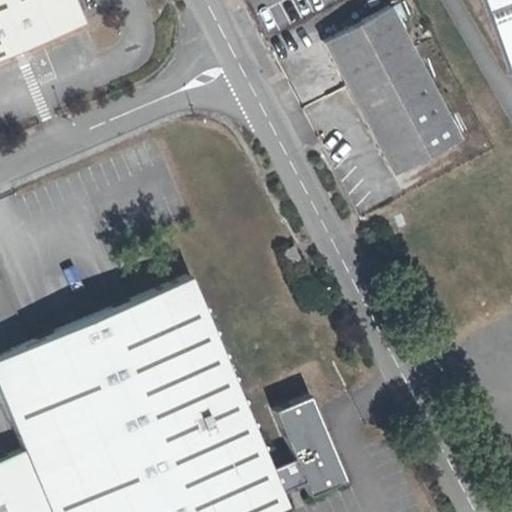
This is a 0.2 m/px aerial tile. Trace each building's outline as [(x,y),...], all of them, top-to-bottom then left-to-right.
[(0,0),(0,49),(13,44),(76,18),(68,0),(0,0)] [(511,0),(479,0),(507,72),(511,70),(511,0)] [(451,135),(384,4),(319,38),(387,169),(451,135)] [(290,245),(280,250),(288,264),(298,258),(290,245)] [(0,346),(0,408),(16,443),(44,511),(257,511),(277,504),(270,489),(269,487),(260,466),(255,453),(259,441),(248,438),(245,429),(248,419),(239,414),(236,405),(238,397),(229,393),(226,384),(230,374),(220,370),(215,361),(220,350),(211,348),(205,337),(209,327),(201,323),(197,314),(200,305),(191,303),(179,272),(128,293),(0,346)] [(286,455),(260,466),(269,487),(296,477),(302,492),(335,477),(301,394),(267,408),(286,455)] [(0,511),(44,511),(16,443),(0,449),(0,511)]
